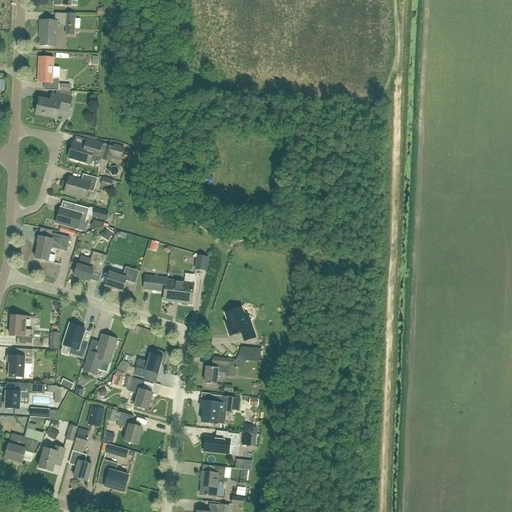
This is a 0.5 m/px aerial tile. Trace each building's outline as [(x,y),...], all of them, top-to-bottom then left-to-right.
[(74,28),(75,15),(55,14),(55,22),(40,21),(40,32),(41,33),(40,46),(56,47),(57,27),(65,27),(65,36),(74,36),(74,28)] [(58,91),(59,80),(52,79),(53,59),(39,58),(38,83),(45,83),(44,91),(58,91)] [(69,113),(72,99),(51,95),(50,102),(39,99),(36,115),(57,120),(59,111),(69,113)] [(104,145),(102,145),(87,140),(85,147),(73,144),(68,159),(97,167),(101,165),(103,158),(110,160),(110,159),(120,162),(124,148),(114,145),(113,148),(105,146),(105,145),(104,144),(104,145)] [(94,193),(97,179),(83,175),(81,182),(69,178),(65,193),(94,202),(97,194),(94,193)] [(111,189),(113,181),(103,178),(100,186),(111,189)] [(85,223),(89,209),(74,205),(72,212),(60,209),(56,224),(86,232),(88,224),(85,223)] [(106,221),(108,213),(95,209),(92,218),(106,221)] [(100,222),(91,225),(92,231),(103,226),(104,223),(100,222)] [(106,228),(101,236),(108,241),(113,233),(106,228)] [(66,251),(69,238),(63,237),(51,234),(50,240),(39,237),(37,243),(38,243),(35,259),(48,262),(51,247),(66,251)] [(151,241),(149,250),(156,252),(158,243),(151,241)] [(111,246),(107,255),(117,259),(121,249),(111,246)] [(101,274),(106,257),(93,252),(91,259),(81,256),(78,265),(74,277),(90,282),(93,271),(101,274)] [(206,272),(208,258),(196,256),(194,270),(206,272)] [(135,284),(139,272),(126,268),(123,277),(109,273),(105,287),(122,292),(126,281),(135,284)] [(192,293),(193,285),(167,281),(167,279),(145,277),(144,290),(165,292),(164,301),(175,303),(175,300),(190,301),(191,293),(192,293)] [(247,326),(241,308),(225,313),(232,336),(241,333),(244,342),(256,338),(251,325),(247,326)] [(33,318),(11,317),(10,336),(17,337),(17,345),(31,346),(32,330),(25,330),(26,318),(33,318)] [(82,359),(87,344),(81,341),(84,330),(70,325),(60,353),(68,356),(68,354),(82,359)] [(57,350),(58,334),(50,333),(49,349),(57,350)] [(96,376),(98,370),(107,372),(110,364),(117,341),(102,336),(96,354),(89,352),(85,365),(83,372),(96,376)] [(243,367),(245,359),(259,362),(262,350),(240,345),(236,365),(243,367)] [(31,365),(32,350),(15,349),(15,357),(8,357),(8,363),(9,363),(9,377),(23,378),(24,364),(31,365)] [(144,379),(146,371),(158,374),(163,358),(145,354),(143,361),(138,360),(133,376),(144,379)] [(234,377),(236,360),(213,358),(212,365),(212,368),(206,368),(205,384),(216,385),(217,373),(226,374),(226,376),(234,377)] [(148,411),(152,394),(142,391),(144,383),(126,377),(123,388),(129,389),(128,392),(138,395),(135,407),(148,411)] [(5,409),(19,410),(20,397),(29,398),(29,394),(44,395),(45,385),(19,384),(18,392),(6,392),(5,409)] [(48,386),(47,392),(55,393),(55,395),(61,395),(62,390),(56,387),(48,386)] [(231,413),(231,410),(240,411),(241,400),(233,399),(210,396),(209,404),(202,403),(202,409),(203,409),(202,423),(223,426),(225,412),(231,413)] [(92,406),(89,418),(102,421),(105,410),(92,406)] [(49,410),(31,409),(30,417),(48,418),(49,410)] [(109,410),(106,421),(112,423),(116,412),(109,410)] [(138,446),(142,429),(131,426),(133,417),(120,414),(117,427),(127,430),(124,442),(138,446)] [(56,420),(47,438),(54,442),(64,424),(56,420)] [(72,442),(77,428),(69,425),(65,440),(72,442)] [(22,460),(30,463),(35,455),(33,454),(37,442),(41,443),(44,434),(27,429),(24,438),(21,448),(9,445),(5,459),(22,463),(22,460)] [(237,456),(239,436),(228,434),(227,440),(205,438),(204,452),(237,456)] [(77,435),(75,443),(69,463),(77,466),(74,479),(87,482),(92,466),(84,464),(86,456),(82,455),(85,446),(87,437),(77,435)] [(250,447),(251,436),(242,435),(241,446),(250,447)] [(107,445),(104,453),(126,459),(128,451),(107,445)] [(60,465),(65,450),(54,447),(53,452),(44,449),(38,468),(52,472),(55,464),(60,465)] [(237,460),(236,469),(244,470),(252,471),(253,462),(245,461),(237,460)] [(124,493),(128,477),(115,473),(117,465),(103,461),(99,477),(107,479),(104,487),(124,493)] [(224,484),(226,468),(210,467),(210,474),(201,473),(200,482),(201,482),(200,495),(216,497),(217,483),(224,484)] [(243,506),(244,498),(232,497),(231,505),(243,506)]
